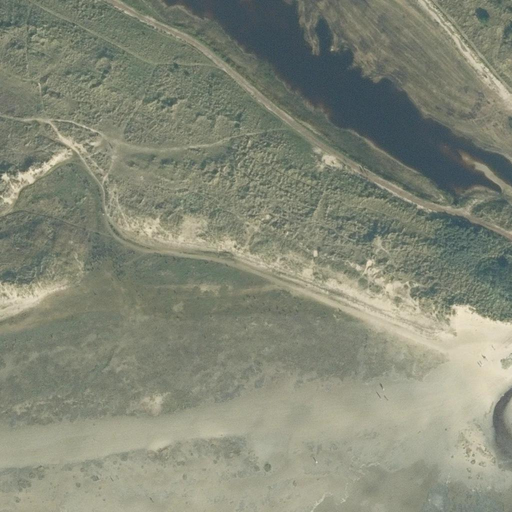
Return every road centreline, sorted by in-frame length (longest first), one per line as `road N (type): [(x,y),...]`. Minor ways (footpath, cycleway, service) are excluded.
road 1 (track): [(511,372),(356,408),(0,441)]
road 2 (track): [(511,238),(392,191),(191,40),(105,0)]
